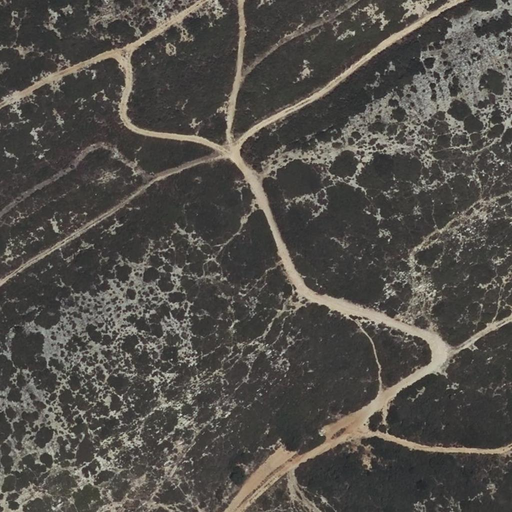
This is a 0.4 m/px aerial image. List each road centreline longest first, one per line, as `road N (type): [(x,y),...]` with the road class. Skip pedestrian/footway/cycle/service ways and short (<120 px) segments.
road 1 (track): [(242,511),(263,481),(293,459),(369,425),(382,399),(435,365),(436,338),(368,325),(313,296),(282,256),(234,155),(194,137),(137,131),(122,116),(129,68),(119,53),(0,107)]
road 2 (track): [(239,0),(229,152)]
